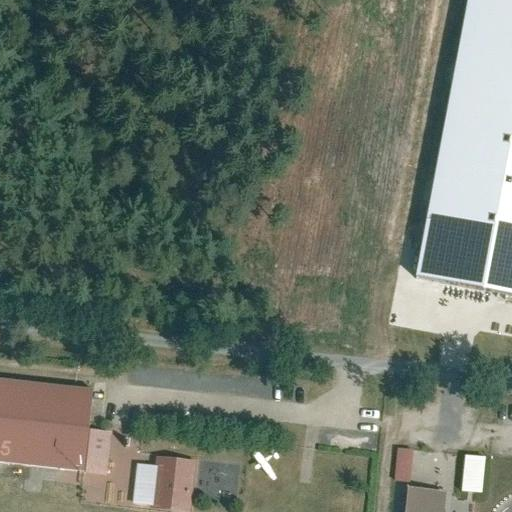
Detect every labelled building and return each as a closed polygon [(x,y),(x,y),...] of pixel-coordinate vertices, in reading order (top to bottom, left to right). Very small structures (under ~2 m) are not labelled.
[(452,282),(455,241),(416,238),(413,278),(452,282)] [(480,329),(500,332),(503,312),(483,309),(480,329)] [(0,461),(81,471),(89,386),(0,375),(0,461)] [(397,448),(394,477),(411,479),(414,449),(397,448)] [(485,456),(462,455),(460,493),(482,494),(485,456)] [(193,463),(155,459),(149,507),(187,511),(193,463)] [(441,511),(444,489),(405,485),(401,511),(441,511)]
